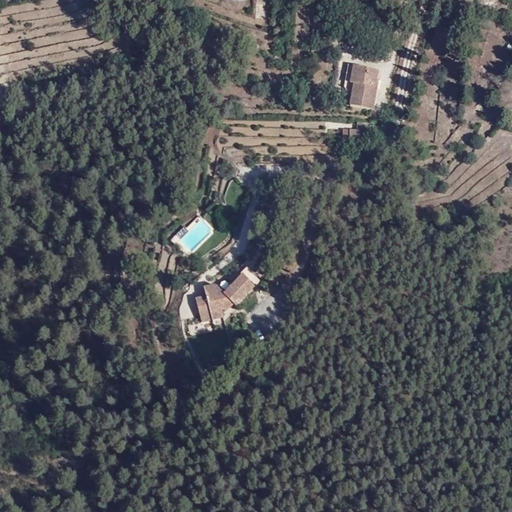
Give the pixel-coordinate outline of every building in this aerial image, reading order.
[(346,64),(351,45),(345,43),(339,64),(344,73),(341,83),(346,84),(351,65),(346,64)] [(376,51),(351,45),(346,64),(351,65),(346,84),(366,90),(376,51)] [(355,118),(367,119),(368,110),(325,108),(324,117),(333,118),(332,123),(345,125),(346,118),(355,118)] [(346,118),(345,125),(353,126),(355,118),(346,118)] [(342,126),(341,134),(360,136),(361,128),(342,126)] [(198,214),(173,238),(188,253),(213,229),(198,214)] [(228,241),(232,243),(235,230),(245,233),(246,227),(233,223),(228,241)] [(211,270),(202,277),(208,283),(217,296),(220,294),(237,281),(231,272),(241,264),(241,260),(245,261),(255,230),(246,227),(245,233),(235,230),(232,243),(228,256),(215,254),(211,256),(207,261),(208,265),(211,270)]
